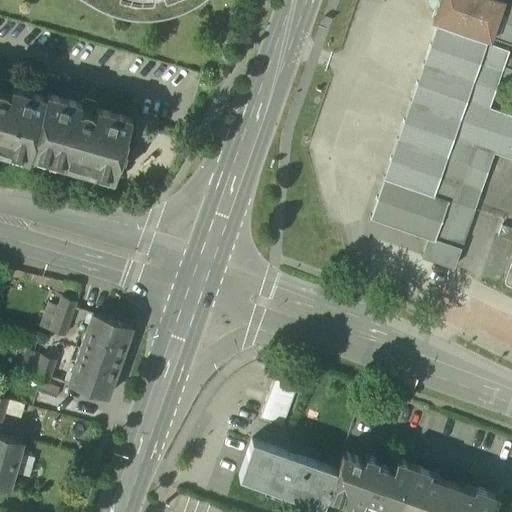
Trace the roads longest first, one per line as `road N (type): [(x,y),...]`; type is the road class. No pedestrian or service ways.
road 1 (residential): [(201,282),(511,396)]
road 2 (secondary): [(201,282),(121,511)]
road 3 (secondary): [(83,247),(176,212),(264,110)]
road 4 (secondary): [(264,110),(201,282)]
road 5 (residential): [(83,247),(201,282)]
